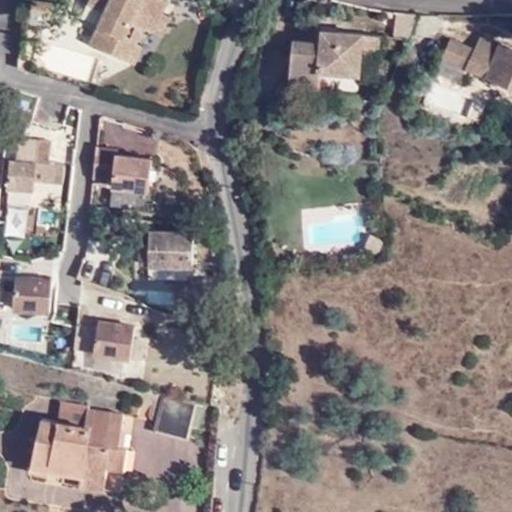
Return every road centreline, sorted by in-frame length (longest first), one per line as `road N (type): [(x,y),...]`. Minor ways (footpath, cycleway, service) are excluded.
road 1 (residential): [(254,0),(213,119),(248,265),(238,511)]
road 2 (unknown): [(91,97),(74,304)]
road 3 (unknown): [(213,119),(91,97)]
